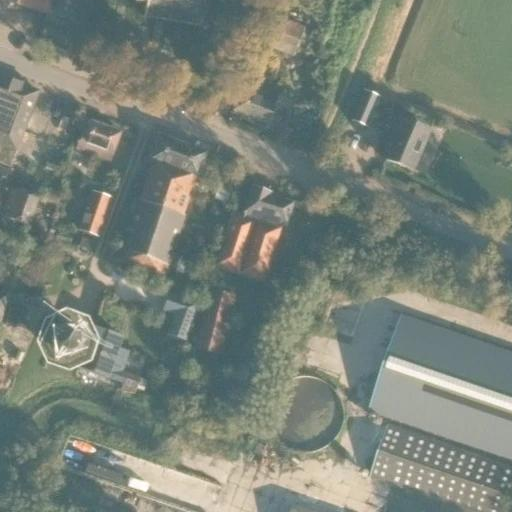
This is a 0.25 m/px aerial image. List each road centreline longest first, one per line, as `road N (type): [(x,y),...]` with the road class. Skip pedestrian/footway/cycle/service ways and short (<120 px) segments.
road 1 (tertiary): [(511,251),(149,114)]
road 2 (residential): [(44,305),(95,274),(149,114)]
road 3 (tertiary): [(149,114),(0,53)]
